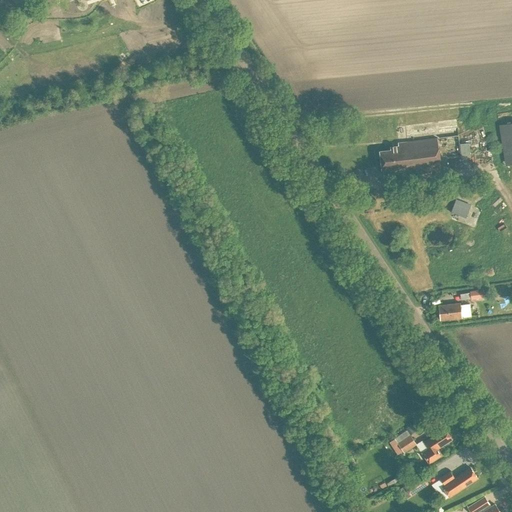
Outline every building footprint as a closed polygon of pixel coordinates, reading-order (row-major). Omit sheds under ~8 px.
[(441,170),(440,159),(437,139),(459,136),(457,120),(404,126),(406,143),(398,144),(398,147),(390,147),(391,151),(380,152),(382,170),(390,169),(390,176),(441,170)] [(511,122),(497,124),(502,165),(511,164),(511,122)] [(458,156),(469,155),(468,143),(457,144),(458,156)] [(464,218),(470,204),(454,199),(449,212),(464,218)] [(482,299),(481,290),(469,292),(470,300),(482,299)] [(459,303),(438,306),(439,320),(470,317),(469,304),(459,305),(459,303)] [(429,450),(423,454),(430,464),(443,456),(439,450),(453,440),(446,429),(425,443),(429,450)] [(404,453),(416,444),(410,434),(397,443),(404,453)] [(450,472),(440,479),(444,484),(441,486),(449,498),(457,493),(479,478),(471,467),(455,479),(450,472)] [(428,484),(422,475),(404,487),(410,496),(428,484)] [(485,497),(468,508),(470,511),(500,511),(495,504),(491,506),(485,497)]
